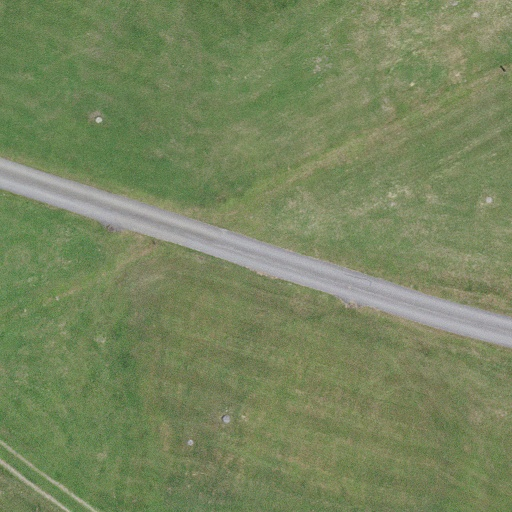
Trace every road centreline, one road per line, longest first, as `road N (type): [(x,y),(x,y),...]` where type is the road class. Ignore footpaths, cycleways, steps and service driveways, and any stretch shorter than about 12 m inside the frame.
road 1 (unclassified): [(0,176),(511,329)]
road 2 (track): [(107,511),(0,440)]
